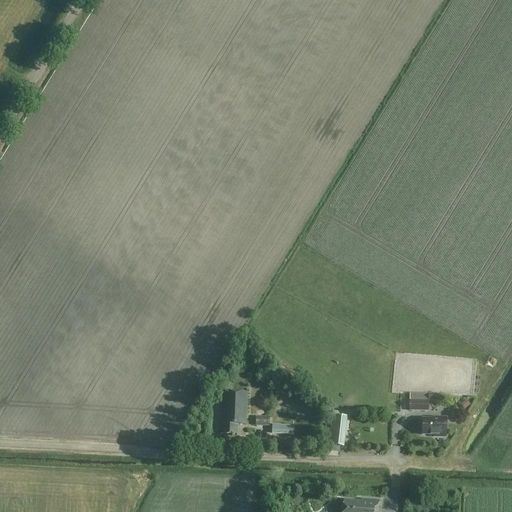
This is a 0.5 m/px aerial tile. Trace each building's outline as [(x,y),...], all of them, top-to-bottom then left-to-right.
[(246,392),(221,391),(220,431),(224,431),(224,434),(236,434),(237,425),(245,425),(246,392)] [(437,394),(411,393),(410,412),(429,412),(429,401),(437,401),(437,394)] [(471,406),(467,400),(460,404),(465,411),(471,406)] [(345,413),(334,412),(334,416),(332,416),(329,445),(342,447),(345,418),(344,417),(345,413)] [(268,417),(255,417),(254,426),(268,426),(268,417)] [(447,419),(422,419),(421,435),(447,435),(447,419)] [(273,425),(272,434),(294,435),(295,426),(273,425)] [(377,511),(378,500),(362,499),(362,502),(344,501),(343,511),(377,511)]
